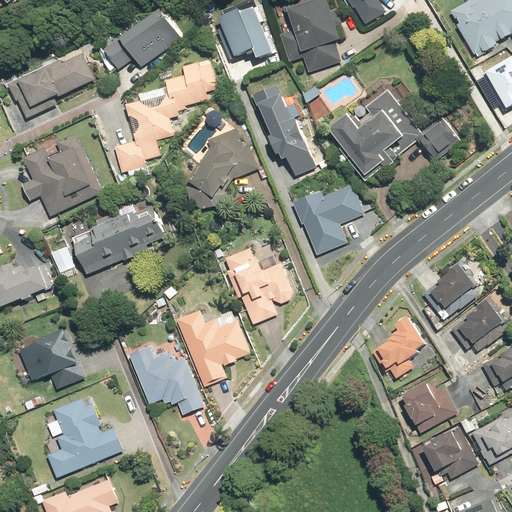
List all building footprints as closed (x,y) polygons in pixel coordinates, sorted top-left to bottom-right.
[(346,62),(341,44),(350,42),(336,0),(329,0),(319,3),(318,0),(312,0),(278,11),(294,62),(307,58),(312,73),(346,62)] [(350,0),(355,8),(358,7),(368,22),(387,10),(380,0),(350,0)] [(511,0),(477,0),(456,12),(465,26),(462,28),(479,58),(484,56),(511,39),(511,0)] [(257,7),(222,21),(236,58),(255,51),(259,60),(275,54),(257,7)] [(173,10),(130,38),(111,51),(124,71),(143,58),(149,67),(192,39),(173,10)] [(61,100),(101,82),(89,55),(15,89),(30,122),(64,106),(61,100)] [(511,58),(490,72),(511,106),(511,104),(511,58)] [(164,157),(160,141),(179,137),(175,124),(189,120),(186,108),(215,100),(213,92),(223,89),(217,65),(207,68),(206,62),(188,67),(191,76),(172,81),(174,88),(144,96),(146,103),(133,107),(142,142),(120,148),(127,175),(152,168),(150,161),(164,157)] [(392,90),(369,108),(375,115),(365,123),(356,112),(336,128),(350,146),(345,150),(370,181),(378,175),(389,166),(393,170),(407,159),(404,154),(418,143),(436,166),(467,142),(449,118),(428,135),(404,105),(414,98),(402,82),(392,90)] [(319,85),(306,94),(310,101),(323,92),(319,85)] [(291,96),(288,97),(283,86),(258,96),(285,159),(290,157),(299,177),(326,166),(306,120),(301,122),(291,96)] [(253,145),(248,147),(241,127),(211,139),(213,145),(191,180),(193,200),(205,206),(217,205),(224,201),(237,182),(264,170),(253,145)] [(29,158),(39,179),(29,184),(38,202),(48,197),(58,218),(108,194),(80,134),(61,143),(65,152),(54,157),(50,148),(29,158)] [(357,187),(329,197),(328,194),(299,205),(308,228),(310,227),(322,256),(353,245),(345,225),(368,216),(357,187)] [(97,222),(100,230),(76,240),(92,277),(172,243),(155,206),(138,213),(135,206),(97,222)] [(232,259),(238,274),(252,307),(260,326),(283,317),(280,309),(304,299),(289,263),(285,265),(282,256),(276,241),(232,259)] [(71,248),(63,252),(69,265),(77,261),(71,248)] [(51,299),(48,292),(58,288),(48,265),(30,273),(28,268),(26,264),(19,267),(17,262),(0,269),(0,312),(32,299),(33,301),(40,298),(42,302),(51,299)] [(465,264),(425,295),(441,315),(447,310),(452,317),(461,310),(462,310),(480,297),(474,289),(481,285),(465,264)] [(481,310),(454,330),(469,351),(475,346),(479,352),(489,345),(490,347),(509,333),(503,326),(509,321),(493,301),(491,302),(490,301),(480,309),(481,310)] [(237,313),(210,324),(205,312),(183,321),(210,388),(232,379),(228,369),(243,363),(242,360),(254,355),(237,313)] [(392,342),(375,353),(387,373),(392,370),(399,380),(417,368),(412,361),(422,354),(421,351),(429,346),(411,318),(398,327),(402,332),(396,335),(398,337),(392,341),(392,342)] [(93,329),(83,333),(91,352),(101,348),(93,329)] [(24,340),(28,348),(25,350),(38,382),(57,374),(62,389),(91,378),(85,363),(88,362),(75,330),(41,343),(38,335),(24,340)] [(176,350),(162,356),(159,348),(136,358),(156,405),(168,400),(170,405),(176,402),(177,405),(182,403),(188,417),(211,408),(190,358),(181,362),(176,350)] [(511,350),(484,365),(501,396),(511,389),(511,350)] [(430,384),(405,397),(410,406),(408,407),(422,435),(460,414),(445,386),(438,390),(434,383),(430,385),(430,384)] [(98,403),(94,405),(90,397),(60,410),(70,434),(62,437),(68,450),(54,456),(63,479),(130,450),(121,428),(106,435),(103,426),(107,424),(98,403)] [(475,417),(466,422),(473,434),(482,429),(475,417)] [(505,417),(474,434),(484,451),(482,452),(487,460),(489,459),(493,466),(511,455),(511,418),(507,421),(505,417)] [(436,444),(426,449),(440,473),(448,469),(454,479),(481,464),(463,430),(455,433),(454,432),(435,442),(436,444)] [(117,511),(115,506),(125,501),(117,480),(73,496),(72,493),(49,502),(52,511),(117,511)] [(500,511),(495,498),(461,511),(500,511)]
